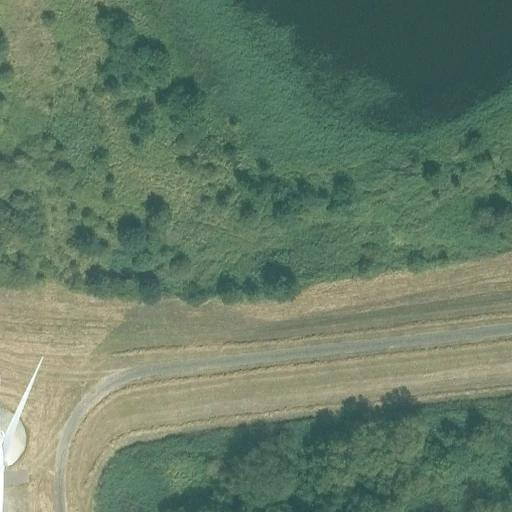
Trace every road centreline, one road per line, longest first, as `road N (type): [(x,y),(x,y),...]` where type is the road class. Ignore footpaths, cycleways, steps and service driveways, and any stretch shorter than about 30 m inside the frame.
road 1 (unclassified): [(62,511),(59,465),(75,416),(143,370),(511,328)]
road 2 (track): [(121,380),(54,378),(0,365)]
